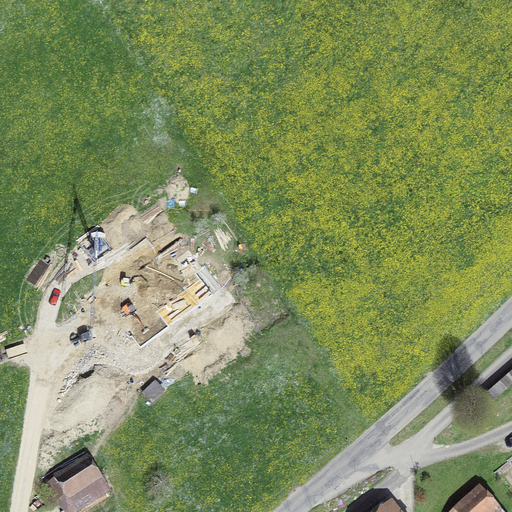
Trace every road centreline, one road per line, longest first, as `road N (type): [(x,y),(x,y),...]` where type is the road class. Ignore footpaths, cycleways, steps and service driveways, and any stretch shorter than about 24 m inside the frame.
road 1 (unclassified): [(511,306),(300,511)]
road 2 (track): [(511,355),(416,449)]
